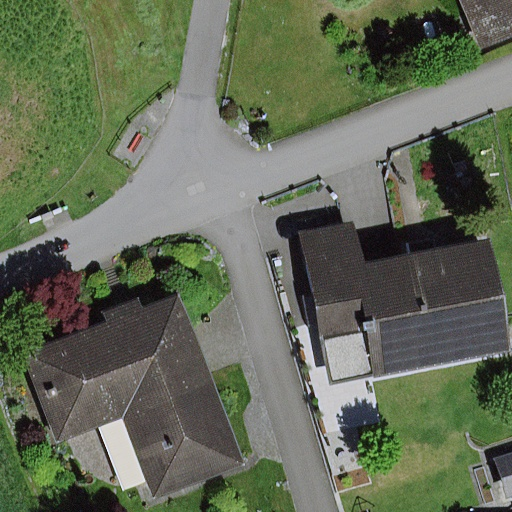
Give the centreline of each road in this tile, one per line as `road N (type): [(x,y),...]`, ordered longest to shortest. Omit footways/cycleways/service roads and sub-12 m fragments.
road 1 (residential): [(197,199),(246,257),(320,511)]
road 2 (residential): [(197,199),(511,81)]
road 3 (residential): [(0,275),(197,199)]
road 4 (residential): [(197,199),(229,0)]
